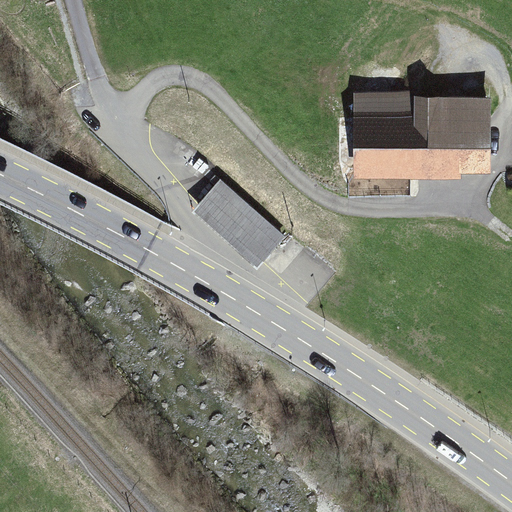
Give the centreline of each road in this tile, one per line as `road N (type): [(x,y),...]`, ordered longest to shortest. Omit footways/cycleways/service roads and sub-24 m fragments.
road 1 (residential): [(206,282),(206,251),(195,230),(159,168),(124,132),(122,101),(179,72),(244,120),(319,194),(486,208)]
road 2 (secondary): [(206,282),(511,482)]
road 3 (secondary): [(0,175),(206,282)]
